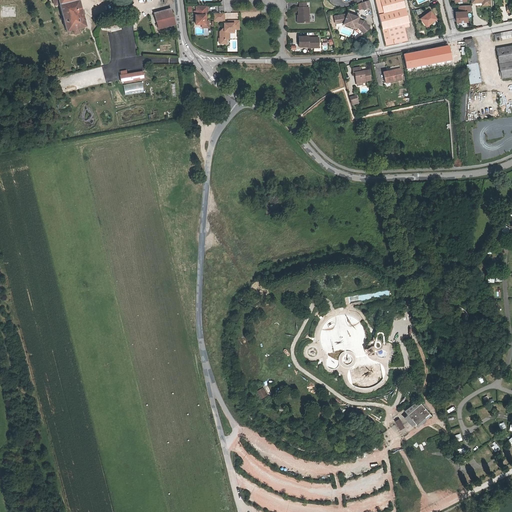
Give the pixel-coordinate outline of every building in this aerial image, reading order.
[(52,0),(54,4),(59,3),(66,31),(73,30),(73,32),(79,30),(79,28),(85,26),(78,0),(52,0)] [(374,0),(382,29),(403,23),(404,27),(409,25),(402,0),(374,0)] [(298,14),(299,22),(309,22),(309,6),(306,6),(306,1),(299,1),(299,6),(298,6),(298,14)] [(207,10),(207,5),(195,6),(195,11),(197,11),(197,14),(195,14),(195,24),(201,24),(205,24),(205,21),(204,15),(206,15),(206,11),(207,10)] [(472,10),(471,5),(459,6),(459,11),(456,11),(456,21),(468,20),(467,11),(472,10)] [(176,24),(171,10),(155,15),(160,30),(176,24)] [(214,12),(214,20),(224,20),(224,12),(214,12)] [(420,19),(426,27),(435,19),(429,12),(420,19)] [(345,14),(334,16),(335,23),(342,22),(344,23),(343,24),(354,28),(355,26),(358,28),(360,30),(361,28),(365,32),(369,28),(363,21),(358,19),(358,17),(347,13),(347,15),(345,14)] [(220,42),(220,43),(227,43),(227,39),(226,35),(229,32),(229,31),(234,31),(234,29),(239,28),(239,20),(231,20),(231,23),(228,23),(224,23),(224,27),(223,27),(220,31),(220,38),(220,42)] [(403,23),(382,29),(386,45),(407,40),(404,27),(403,23)] [(511,30),(493,34),(494,42),(511,38),(511,30)] [(308,36),(299,36),(299,46),(308,46),(308,47),(315,47),(315,45),(316,44),(319,44),(319,37),(311,37),(311,38),(308,38),(308,36)] [(473,39),(466,40),(467,49),(475,48),(473,39)] [(416,51),(418,59),(440,54),(438,46),(416,51)] [(511,77),(511,46),(496,50),(501,80),(511,77)] [(466,49),(469,66),(477,65),(475,48),(467,49),(466,49)] [(410,60),(418,59),(416,51),(409,52),(410,60)] [(479,84),(479,85),(481,85),(477,65),(469,66),(467,66),(470,85),(479,84)] [(355,72),(357,82),(362,81),(371,80),(370,70),(361,71),(360,67),(353,68),(353,72),(355,72)] [(391,71),(391,69),(383,71),(385,82),(402,78),(400,69),(391,71)] [(122,81),(145,77),(144,70),(121,74),(122,81)] [(123,83),(124,94),(143,93),(143,82),(123,83)] [(476,380),(479,386),(484,382),(481,377),(476,380)] [(267,395),(263,388),(256,392),(260,399),(267,395)] [(419,402),(405,413),(407,415),(420,404),(419,402)] [(407,415),(413,422),(426,411),(420,404),(407,415)] [(421,420),(424,418),(426,420),(431,416),(426,411),(413,422),(414,424),(415,424),(420,420),(421,420)] [(413,422),(407,415),(404,418),(411,424),(413,422)] [(481,469),(476,472),(479,478),(484,475),(481,469)]
